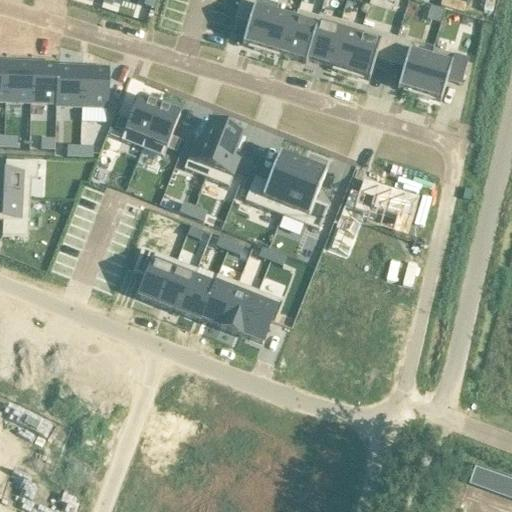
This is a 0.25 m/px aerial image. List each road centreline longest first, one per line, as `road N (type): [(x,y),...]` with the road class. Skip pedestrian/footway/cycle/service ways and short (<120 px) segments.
road 1 (residential): [(50,23),(455,144)]
road 2 (unclassified): [(511,108),(441,415)]
road 3 (residential): [(391,419),(411,370),(455,144)]
road 4 (residential): [(391,419),(309,405),(160,348)]
road 5 (residential): [(160,348),(0,282)]
road 6 (residential): [(160,348),(102,511)]
